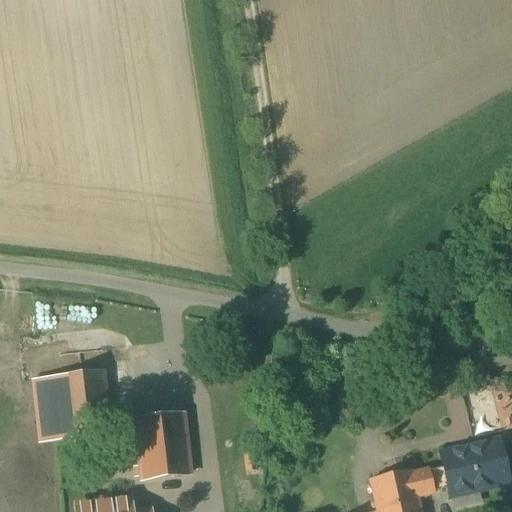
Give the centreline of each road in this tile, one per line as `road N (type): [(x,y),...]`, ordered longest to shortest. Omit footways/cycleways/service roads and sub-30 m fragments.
road 1 (unclassified): [(511,364),(109,286),(0,273)]
road 2 (track): [(246,0),(285,262),(282,319)]
